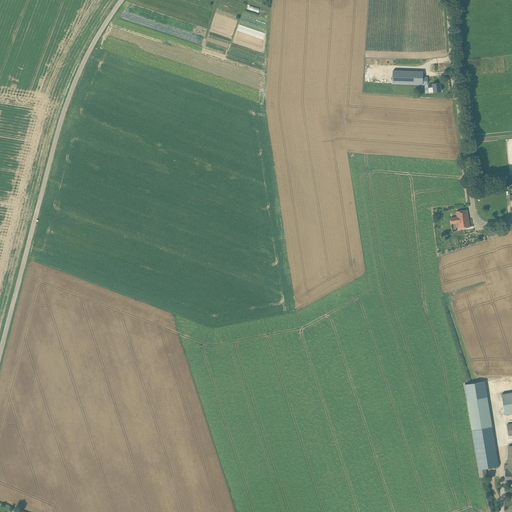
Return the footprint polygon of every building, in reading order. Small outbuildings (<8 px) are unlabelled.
[(423,72),(393,71),(393,81),(392,80),(392,83),(401,83),(401,81),(423,82),(423,85),(427,85),(428,77),(422,77),(423,72)] [(441,91),(440,83),(433,84),(428,85),(429,93),(441,91)] [(470,227),(467,210),(456,211),(457,217),(451,218),(452,223),(458,223),(459,228),(470,227)] [(499,466),(484,382),(464,385),(478,470),(480,478),(487,476),(486,468),(499,466)] [(511,392),(502,394),(505,414),(511,413),(511,392)]
